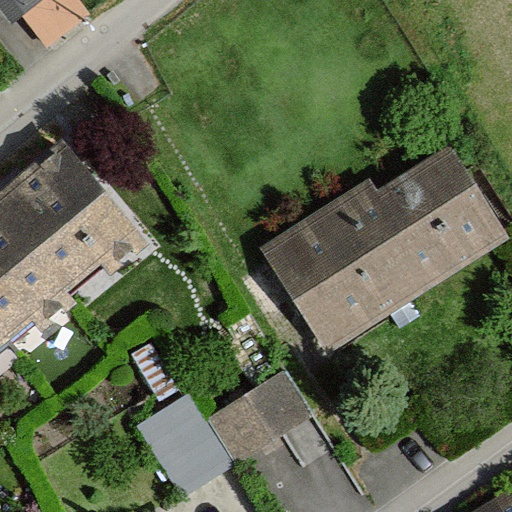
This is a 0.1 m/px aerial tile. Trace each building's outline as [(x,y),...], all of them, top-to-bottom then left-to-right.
[(8,0),(19,14),(29,6),(58,42),(95,12),(84,0),(8,0)] [(68,149),(0,203),(0,355),(42,322),(47,327),(74,305),(68,298),(111,263),(114,266),(143,243),(68,149)] [(273,250),(334,346),(508,235),(455,152),(384,197),(376,185),(273,250)] [(210,423),(237,466),(300,427),(314,418),(287,375),(210,423)] [(140,428),(184,499),(237,466),(210,423),(192,395),(140,428)] [(511,511),(511,488),(471,511),(511,511)]
